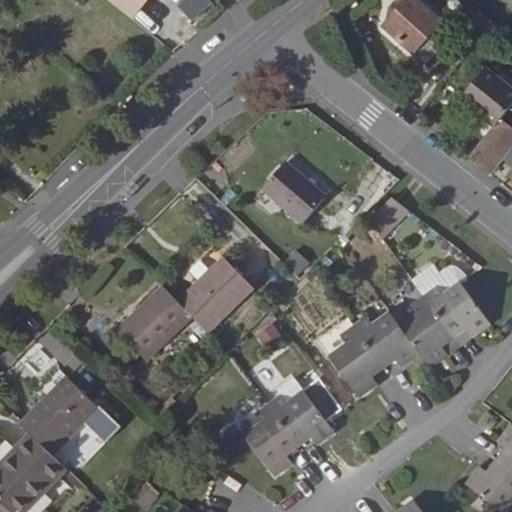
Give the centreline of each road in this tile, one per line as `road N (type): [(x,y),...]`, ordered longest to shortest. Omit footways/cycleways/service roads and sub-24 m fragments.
road 1 (residential): [(266,30),(511,224)]
road 2 (residential): [(511,342),(454,413),(310,511)]
road 3 (tertiary): [(0,304),(162,122)]
road 4 (tertiary): [(162,122),(0,259)]
road 5 (tertiary): [(162,122),(266,30)]
